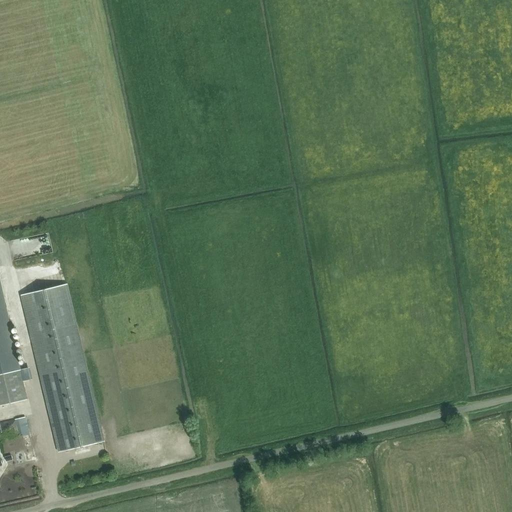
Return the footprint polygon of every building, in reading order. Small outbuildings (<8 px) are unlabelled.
[(0,374),(20,370),(0,283),(0,374)] [(104,444),(66,285),(21,295),(59,454),(104,444)] [(0,374),(0,405),(26,399),(20,370),(0,374)] [(18,417),(18,427),(29,427),(29,416),(18,417)] [(19,436),(15,419),(0,422),(0,426),(3,439),(19,436)]
